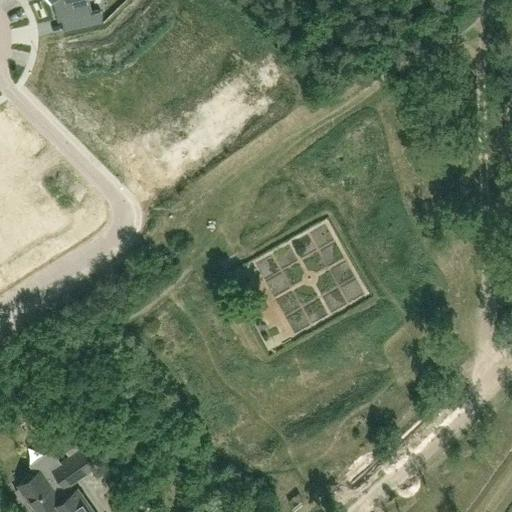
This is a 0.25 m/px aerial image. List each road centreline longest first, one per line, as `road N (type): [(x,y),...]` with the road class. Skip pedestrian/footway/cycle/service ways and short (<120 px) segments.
road 1 (residential): [(0,313),(111,242),(124,218),(120,204),(0,75)]
road 2 (track): [(479,52),(491,272)]
road 3 (unclassified): [(360,511),(485,394)]
